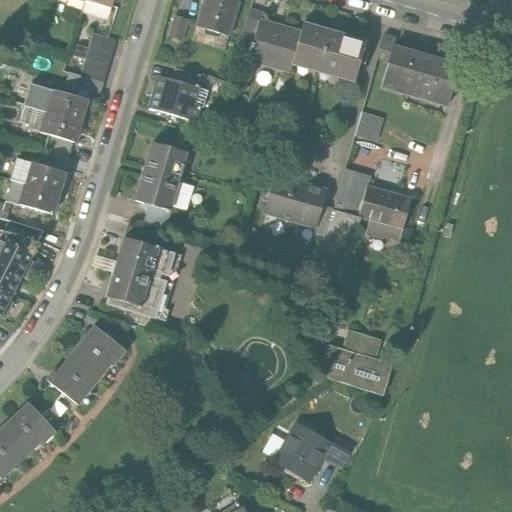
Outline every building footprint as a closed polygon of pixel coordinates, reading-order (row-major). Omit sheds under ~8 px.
[(112,0),(85,0),(85,2),(110,9),(112,0)] [(229,0),(204,0),(196,29),(228,38),(238,2),(229,0)] [(110,9),(85,2),(82,13),(107,20),(110,9)] [(248,12),(239,45),(252,49),(260,23),(261,16),(248,12)] [(187,22),(174,19),(168,40),(181,43),(187,22)] [(292,61),(300,34),(260,23),(252,49),(248,61),(289,72),(292,61)] [(365,44),(302,27),(300,34),(292,61),(355,78),(365,44)] [(378,58),(389,62),(393,48),(396,38),(384,35),(378,58)] [(114,42),(93,36),(89,50),(85,62),(81,76),(77,90),(99,96),(114,42)] [(72,58),(85,62),(89,50),(76,46),(72,58)] [(460,67),(393,48),(389,62),(381,88),(449,108),(460,67)] [(175,71),(172,83),(194,89),(198,78),(175,71)] [(64,86),(77,90),(81,76),(68,72),(64,86)] [(172,83),(158,79),(149,111),(198,125),(207,93),(194,89),(172,83)] [(53,95),(31,89),(25,107),(47,114),(53,95)] [(53,95),(47,114),(79,123),(85,103),(53,94),(53,95)] [(27,130),(41,135),(47,114),(25,107),(24,107),(18,124),(28,126),(27,130)] [(73,144),(79,123),(47,114),(41,135),(49,137),(72,144),(73,144)] [(382,120),(360,114),(354,137),(376,143),(382,120)] [(64,171),(72,144),(49,137),(46,149),(47,150),(43,164),(64,171)] [(311,150),(287,142),(281,163),(305,170),(311,150)] [(185,154),(151,144),(134,202),(148,206),(168,212),(169,207),(177,181),(185,154)] [(9,182),(13,183),(57,196),(63,174),(15,161),(9,182)] [(344,171),(332,213),(361,222),(370,191),(373,180),(344,171)] [(326,193),(273,178),(262,216),(315,231),(321,210),(326,193)] [(204,189),(177,181),(169,207),(196,215),(204,189)] [(51,216),(57,196),(13,183),(7,203),(51,216)] [(411,203),(370,191),(361,222),(402,234),(411,203)] [(9,209),(0,206),(0,218),(5,220),(9,209)] [(148,206),(143,223),(163,229),(168,212),(148,206)] [(332,213),(321,210),(315,231),(314,237),(324,240),(316,266),(345,275),(361,222),(332,213)] [(8,223),(1,233),(37,245),(42,233),(8,223)] [(0,316),(37,245),(1,233),(0,232),(0,316)] [(151,249),(120,240),(103,300),(134,309),(151,249)] [(177,256),(151,249),(134,309),(103,300),(101,306),(161,322),(164,311),(161,311),(177,256)] [(95,329),(72,357),(98,378),(109,365),(112,368),(124,352),(95,329)] [(343,353),(327,347),(320,367),(328,379),(382,396),(391,368),(372,361),(378,341),(350,333),(343,353)] [(76,406),(98,378),(72,357),(58,376),(53,373),(46,382),(62,395),(76,406)] [(62,395),(41,421),(54,435),(72,415),(69,413),(76,406),(62,395)] [(27,407),(2,431),(25,456),(37,444),(40,448),(54,435),(41,421),(27,407)] [(294,426),(274,463),(308,482),(320,459),(340,470),(352,450),(323,433),(318,440),(294,426)] [(0,479),(25,456),(2,431),(0,432),(0,479)] [(242,511),(236,502),(235,503),(221,511),(242,511)]
